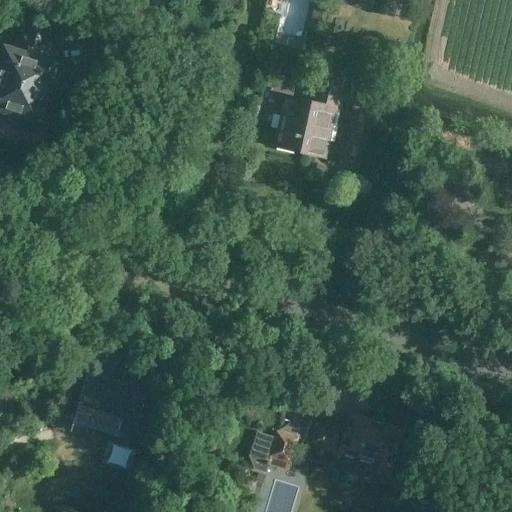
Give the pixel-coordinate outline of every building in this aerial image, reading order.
[(45,61),(51,41),(47,39),(51,25),(29,18),(24,32),(19,31),(13,51),(4,48),(0,60),(0,113),(1,111),(21,117),(18,126),(34,131),(55,64),(45,61)] [(358,73),(378,77),(383,52),(363,48),(358,73)] [(275,145),(321,156),(331,110),(337,112),(347,69),(320,63),(310,103),(296,101),(281,97),(277,113),(282,115),(275,145)] [(117,429),(120,420),(135,424),(149,378),(123,370),(119,382),(87,371),(73,416),(76,417),(73,424),(123,441),(126,432),(117,429)] [(0,407),(7,410),(17,379),(0,373),(0,407)] [(373,415),(372,419),(350,412),(346,427),(326,421),(325,424),(312,420),(304,446),(317,450),(316,453),(337,459),(339,451),(371,461),(369,469),(387,475),(388,472),(392,474),(398,453),(394,452),(397,445),(411,449),(416,432),(383,422),(384,419),(373,415)] [(275,431),(274,437),(255,431),(248,456),(253,469),(265,473),(267,465),(268,465),(268,466),(286,472),(289,463),(290,463),(297,439),(304,441),(310,420),(308,421),(305,421),(301,421),(298,419),(296,417),(295,415),(291,420),(287,424),(283,427),(277,430),(297,437),(275,431)]
